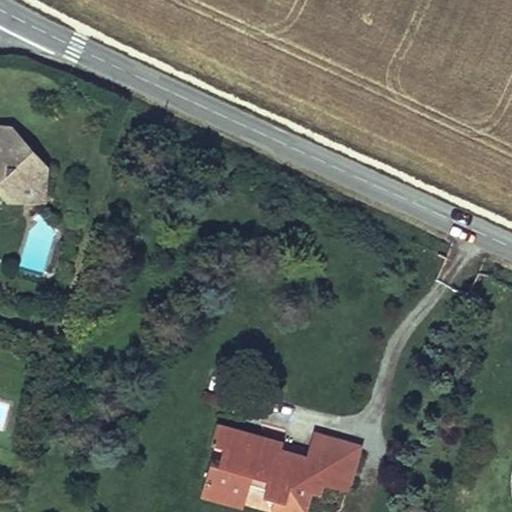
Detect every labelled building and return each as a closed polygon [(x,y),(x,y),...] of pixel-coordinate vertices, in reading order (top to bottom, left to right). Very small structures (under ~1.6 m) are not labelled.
[(37,165),(7,123),(0,121),(0,196),(7,185),(34,188),(37,165)] [(0,197),(31,203),(34,188),(7,185),(0,196),(0,197)] [(276,511),(306,511),(313,493),(318,476),(330,480),(348,486),(361,444),(317,431),(313,446),(286,438),(283,448),(272,445),(270,452),(258,449),(260,441),(240,435),(242,425),(220,418),(213,442),(222,445),(234,449),(228,469),(216,465),(207,495),(225,500),(229,488),(247,493),(254,471),(272,476),(267,494),(281,498),(276,511)] [(286,438),(242,425),(240,435),(260,441),(258,449),(270,452),(272,445),(283,448),(286,438)] [(222,445),(216,465),(228,469),(234,449),(222,445)] [(229,488),(225,500),(264,511),(276,511),(281,498),(267,494),(272,476),(254,471),(247,493),(229,488)] [(325,497),(330,480),(318,476),(313,493),(325,497)]
